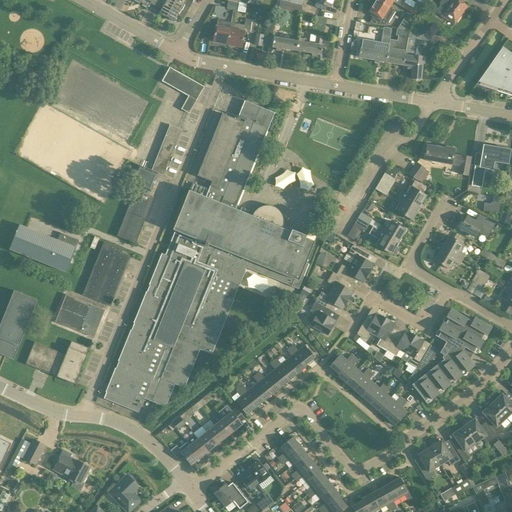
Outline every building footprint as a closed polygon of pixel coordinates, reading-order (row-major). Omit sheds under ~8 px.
[(165,0),(158,13),(165,17),(175,0),(165,0)] [(191,2),(187,0),(175,0),(165,17),(173,22),(177,16),(182,19),(191,2)] [(238,11),(239,2),(228,0),(226,9),(238,11)] [(331,0),(311,0),(321,3),(319,10),(329,13),(331,7),(329,6),(331,0)] [(395,12),(389,8),(376,0),(376,1),(375,0),(371,8),(372,8),(369,12),(371,13),(369,15),(372,17),(369,23),(376,24),(386,25),(395,12)] [(441,0),(439,3),(439,5),(435,12),(446,20),(447,19),(454,24),(466,6),(457,0),(441,0)] [(302,4),(281,1),(279,10),(300,14),(302,4)] [(315,16),(314,24),(325,26),(326,18),(315,16)] [(266,32),(272,34),(276,19),(269,18),(266,32)] [(226,44),(230,23),(216,20),(212,41),(226,44)] [(230,23),(226,44),(240,47),(243,32),(252,34),(256,21),(245,20),(244,25),(230,23)] [(385,62),(402,65),(404,55),(405,55),(405,50),(406,46),(407,38),(408,30),(397,28),(395,36),(398,36),(397,41),(389,39),(388,44),(388,47),(387,52),(385,62)] [(428,40),(429,34),(417,32),(408,30),(407,38),(416,40),(420,40),(425,41),(427,42),(428,40)] [(263,35),(256,34),(254,45),(261,46),(263,35)] [(281,48),(296,50),(297,41),(289,39),(289,38),(287,35),(283,34),(279,36),(279,38),(273,37),(272,42),(271,42),(267,52),(274,54),(275,50),(280,51),(281,48)] [(297,41),(296,50),(311,53),(310,56),(316,57),(316,60),(323,61),(323,50),(321,49),(321,46),(327,47),(329,37),(315,35),(314,43),(297,41)] [(380,61),(385,62),(387,52),(388,47),(388,44),(362,40),(361,47),(360,47),(358,57),(374,60),(374,63),(378,63),(380,61)] [(415,47),(406,46),(405,50),(405,55),(404,55),(402,65),(406,65),(406,68),(411,69),(410,78),(420,79),(422,57),(413,56),(415,47)] [(511,96),(511,56),(501,49),(475,84),(511,96)] [(188,113),(195,101),(202,87),(168,67),(160,81),(188,97),(181,109),(188,113)] [(54,98),(133,142),(139,132),(149,138),(164,112),(148,103),(142,113),(69,72),(54,98)] [(282,217),(281,216),(281,215),(280,214),(280,213),(279,212),(278,212),(278,211),(277,210),(276,209),(275,208),(274,208),(272,207),(270,206),(269,206),(268,206),(265,206),(264,206),(263,206),(262,206),(260,207),(258,208),(257,208),(255,210),(253,212),(252,213),(251,214),(251,216),(234,209),(273,113),(243,101),(236,120),(221,114),(196,176),(211,182),(207,190),(193,185),(190,191),(188,190),(172,230),(174,231),(164,255),(161,253),(104,392),(105,393),(103,399),(138,413),(143,399),(161,406),(166,404),(174,385),(183,388),(198,350),(210,355),(245,268),(298,290),(308,264),(305,263),(314,241),(306,238),(307,237),(290,230),(290,232),(281,228),(282,226),(282,225),(282,224),(282,222),(282,221),(282,219),(282,218),(282,217)] [(161,176),(180,130),(169,125),(150,171),(137,165),(131,179),(128,178),(126,182),(149,192),(152,185),(154,186),(155,181),(154,180),(157,174),(161,176)] [(456,177),(457,174),(466,176),(469,158),(460,156),(459,157),(452,155),(453,149),(443,147),(443,149),(426,146),(423,160),(430,162),(430,163),(439,165),(439,163),(450,165),(448,175),(456,177)] [(494,148),(483,146),(479,166),(474,165),(470,185),(480,187),(484,167),(491,168),(492,161),(506,163),(508,150),(508,149),(494,147),(494,148)] [(416,180),(417,179),(421,183),(428,173),(415,163),(407,174),(416,180)] [(381,179),(392,185),(395,179),(384,173),(381,179)] [(392,185),(381,179),(378,184),(389,191),(392,185)] [(425,196),(422,194),(426,188),(415,181),(411,188),(410,187),(406,194),(401,191),(398,196),(418,208),(425,196)] [(389,191),(378,184),(374,189),(386,196),(389,191)] [(135,244),(153,197),(134,190),(116,236),(135,244)] [(418,208),(398,196),(395,201),(400,204),(396,211),(411,220),(418,208)] [(361,213),(357,218),(369,225),(372,219),(361,213)] [(478,224),(465,216),(458,229),(473,238),(477,232),(486,237),(493,224),(482,218),(478,224)] [(369,225),(357,218),(354,224),(365,230),(369,225)] [(380,225),(377,230),(398,242),(405,230),(390,221),(386,228),(380,225)] [(64,272),(76,241),(58,233),(55,241),(17,226),(8,250),(64,272)] [(395,247),(398,242),(377,230),(372,227),(368,234),(379,240),(376,245),(390,254),(391,254),(393,255),(397,248),(395,247)] [(443,242),(440,248),(460,260),(463,255),(457,252),(462,245),(447,236),(444,236),(442,240),(443,242)] [(100,249),(82,295),(110,306),(126,265),(129,257),(120,253),(122,250),(121,249),(110,245),(105,243),(103,242),(100,249)] [(350,264),(368,274),(371,269),(370,268),(373,264),(362,258),(366,253),(353,245),(344,260),(350,264)] [(460,260),(440,248),(433,260),(448,269),(452,261),(458,265),(460,260)] [(368,274),(350,264),(348,269),(341,265),(335,274),(332,272),(349,282),(352,277),(362,283),(364,279),(365,279),(368,274)] [(478,270),(472,281),(483,287),(490,276),(478,270)] [(349,282),(332,272),(326,282),(333,286),(330,291),(347,301),(350,296),(352,292),(342,286),(345,280),(348,282),(349,282)] [(511,290),(505,286),(503,291),(508,294),(504,302),(500,309),(510,316),(511,312),(511,290)] [(0,354),(13,360),(37,300),(13,291),(0,323),(0,354)] [(347,301),(330,291),(327,296),(321,292),(315,302),(328,309),(331,304),(341,310),(344,306),(347,301)] [(297,298),(289,303),(296,313),(306,296),(300,293),(297,298)] [(104,310),(65,295),(54,322),(93,337),(104,310)] [(328,309),(315,302),(309,312),(316,315),(310,325),(327,335),(333,325),(335,321),(325,315),(328,309)] [(423,355),(416,368),(411,376),(416,382),(412,385),(426,404),(474,366),(467,358),(471,352),(475,354),(491,328),(474,318),(471,322),(450,309),(435,336),(445,342),(439,353),(438,353),(428,347),(423,355)] [(375,336),(385,319),(380,316),(376,314),(370,324),(364,320),(356,334),(366,339),(370,333),(375,336)] [(376,345),(386,351),(393,338),(388,334),(394,324),(390,322),(390,321),(385,319),(375,336),(380,339),(376,345)] [(404,353),(405,353),(414,336),(409,333),(405,331),(399,341),(393,338),(386,351),(396,357),(400,350),(404,353)] [(406,362),(416,368),(423,355),(417,352),(423,341),(419,339),(414,336),(405,353),(404,353),(400,359),(406,362)] [(68,347),(65,354),(34,342),(25,364),(56,377),(55,377),(74,384),(89,348),(71,341),(69,347),(68,347)] [(293,345),(290,347),(304,365),(314,357),(304,345),(297,350),(293,345)] [(291,355),(286,359),(297,373),(306,367),(304,365),(290,347),(287,350),(291,355)] [(339,375),(355,357),(351,354),(347,359),(341,354),(330,366),(339,375)] [(358,360),(355,357),(339,375),(338,376),(347,383),(358,369),(354,365),(358,360)] [(277,358),(273,361),(289,380),(297,373),(286,359),(281,363),(277,358)] [(274,369),(269,373),(280,387),(289,380),(273,361),(270,363),(274,369)] [(354,390),(371,371),(367,368),(363,373),(358,369),(347,383),(354,390)] [(374,374),(371,371),(354,390),(363,397),(375,383),(370,379),(374,374)] [(260,372),(256,374),(272,394),(280,387),(269,373),(264,377),(260,372)] [(257,382),(252,387),(264,401),(272,394),(256,374),(253,377),(257,382)] [(371,404),(387,385),(384,383),(380,388),(375,383),(363,397),(371,404)] [(243,385),(239,388),(255,407),(264,401),(252,387),(247,391),(243,385)] [(390,388),(387,385),(371,404),(379,411),(391,398),(386,393),(390,388)] [(255,407),(239,388),(236,390),(241,396),(235,400),(246,414),(255,407)] [(492,403),(506,418),(511,412),(511,400),(509,403),(502,394),(492,403)] [(209,401),(206,396),(197,403),(201,408),(209,401)] [(387,418),(403,400),(400,397),(396,402),(391,398),(379,411),(387,418)] [(406,402),(403,400),(387,418),(396,425),(407,412),(402,407),(406,402)] [(201,408),(197,403),(188,410),(192,415),(201,408)] [(490,421),(486,425),(495,437),(504,429),(500,424),(506,418),(492,403),(482,413),(490,421)] [(220,414),(223,418),(233,431),(242,424),(231,411),(228,407),(220,414)] [(192,415),(188,410),(180,417),(184,422),(192,415)] [(180,417),(171,423),(175,428),(173,430),(175,433),(186,424),(184,422),(180,417)] [(223,418),(214,425),(225,438),(233,431),(223,418)] [(495,437),(486,425),(481,428),(474,419),(463,427),(475,443),(482,438),(485,443),(495,437)] [(214,425),(206,432),(216,444),(225,438),(214,425)] [(216,444),(206,432),(202,426),(194,433),(195,434),(196,436),(196,437),(208,451),(216,444)] [(479,449),(475,443),(463,427),(452,434),(459,444),(454,447),(464,461),(469,458),(468,456),(479,449)] [(188,443),(200,458),(203,456),(208,451),(196,437),(196,436),(195,434),(188,440),(188,443)] [(277,458),(280,461),(299,446),(292,437),(279,448),(283,453),(277,458)] [(0,466),(11,444),(0,438),(0,466)] [(23,459),(36,465),(46,446),(33,439),(23,459)] [(498,439),(493,443),(502,454),(507,450),(498,439)] [(429,448),(440,465),(447,460),(450,465),(460,460),(452,447),(446,450),(441,441),(429,448)] [(191,465),(200,458),(188,443),(180,450),(176,446),(170,450),(180,461),(184,457),(191,465)] [(288,460),(292,465),(306,454),(299,446),(280,461),(283,465),(288,460)] [(440,465),(429,448),(418,455),(424,464),(419,467),(427,480),(436,474),(432,469),(440,465)] [(83,486),(81,484),(89,468),(69,457),(71,455),(63,451),(53,470),(73,481),(70,486),(80,491),(83,486)] [(291,475),(294,478),(313,463),(306,454),(292,465),(297,471),(291,475)] [(247,470),(250,474),(242,481),(249,490),(257,483),(258,484),(269,475),(257,461),(247,470)] [(464,462),(459,466),(466,476),(471,472),(464,462)] [(302,477),(306,482),(320,471),(313,463),(294,478),(296,482),(302,477)] [(304,492),(307,495),(326,480),(320,471),(306,482),(310,487),(304,492)] [(125,478),(124,476),(118,483),(119,484),(114,488),(116,490),(116,497),(114,498),(127,511),(128,511),(139,501),(133,495),(133,492),(138,488),(133,482),(134,481),(130,477),(128,478),(127,476),(125,478)] [(389,483),(398,499),(404,496),(408,502),(412,499),(400,477),(389,483)] [(315,494),(320,500),(333,488),(326,480),(307,495),(310,499),(315,494)] [(224,507),(232,501),(239,509),(247,502),(232,483),(227,487),(225,485),(214,494),(224,507)] [(392,502),(398,499),(389,483),(380,489),(392,511),(396,509),(392,502)] [(444,491),(448,498),(457,493),(453,486),(444,491)] [(318,509),(320,511),(321,511),(339,498),(340,497),(333,488),(320,500),(324,505),(318,509)] [(389,511),(392,511),(380,489),(370,494),(379,510),(385,506),(388,511),(389,511)] [(374,511),(379,510),(370,494),(361,499),(362,501),(368,511),(374,511)] [(339,498),(321,511),(327,511),(329,511),(341,511),(347,508),(339,498)] [(368,511),(362,501),(351,507),(353,511),(368,511)] [(479,511),(474,502),(466,506),(467,508),(468,511),(462,511),(461,509),(454,511),(479,511)] [(508,511),(504,502),(496,506),(499,511),(497,511),(508,511)]
